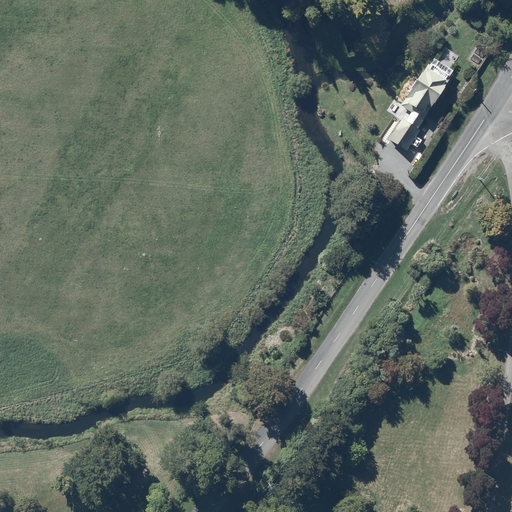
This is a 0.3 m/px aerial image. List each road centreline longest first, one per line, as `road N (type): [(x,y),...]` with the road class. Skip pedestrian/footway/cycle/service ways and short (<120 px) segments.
road 1 (tertiary): [(489,110),(286,417),(202,511)]
road 2 (unclassified): [(511,347),(489,511)]
